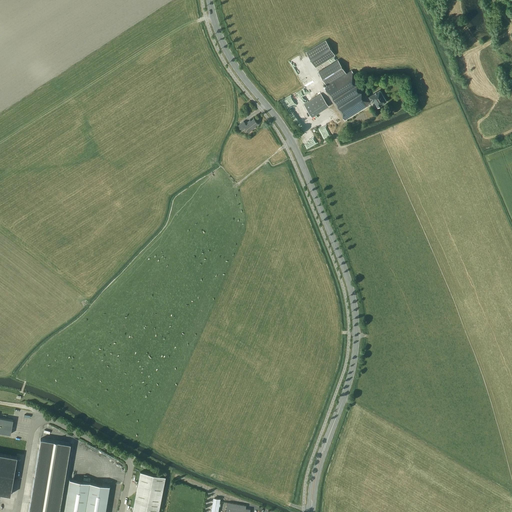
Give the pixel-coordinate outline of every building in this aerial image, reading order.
[(326,40),(306,52),(315,67),(335,55),(326,40)] [(345,120),(369,105),(369,104),(372,103),(351,70),(347,73),(338,59),(318,71),(327,85),(324,87),(345,120)] [(368,97),(371,102),(374,100),(378,106),(379,105),(379,106),(382,105),(381,104),(387,100),(380,89),(368,97)] [(329,106),(321,94),(304,105),(312,117),(329,106)] [(248,123),(247,122),(245,123),(244,121),(238,125),(242,130),(245,127),(249,132),(256,127),(255,126),(258,123),(254,118),(248,123)] [(0,432),(10,434),(13,420),(0,417),(0,432)] [(28,511),(58,511),(70,443),(40,438),(28,511)] [(0,492),(10,495),(17,456),(0,453),(0,492)] [(157,511),(165,477),(140,472),(131,511),(157,511)] [(69,479),(63,511),(104,511),(109,485),(69,479)] [(214,497),(211,511),(218,511),(219,506),(220,506),(221,503),(220,503),(220,498),(214,497)] [(246,505),(228,502),(225,511),(250,511),(251,509),(246,508),(246,505)]
